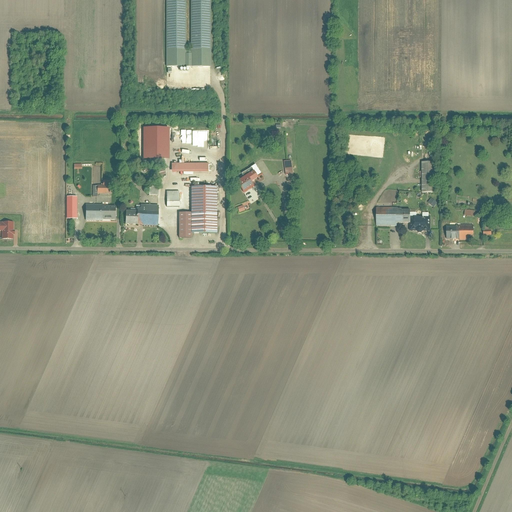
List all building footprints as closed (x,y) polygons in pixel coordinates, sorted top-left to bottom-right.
[(166,45),(166,68),(192,68),(191,54),(186,54),(185,36),(183,36),(183,40),(180,40),(180,43),(176,43),(176,45),(166,45)] [(170,129),(142,129),(142,159),(170,159),(170,129)] [(262,159),(239,172),(243,180),(236,184),(240,193),(271,176),(262,159)] [(286,176),(294,175),(292,161),(284,162),(286,176)] [(435,162),(423,162),(423,192),(435,192),(435,162)] [(171,173),(208,173),(208,164),(171,164),(171,173)] [(104,184),(92,184),(92,192),(104,192),(104,184)] [(210,186),(186,186),(186,212),(186,233),(210,233),(210,186)] [(174,190),(161,190),(162,205),(174,205),(174,190)] [(438,203),(432,198),(429,202),(434,207),(438,203)] [(238,203),(232,206),(234,211),(240,208),(238,203)] [(100,205),(84,205),(84,222),(100,222),(100,220),(113,220),(113,207),(100,207),(100,205)] [(138,215),(127,215),(127,228),(138,228),(138,225),(158,226),(158,208),(142,207),(142,211),(138,211),(138,215)] [(412,217),(412,210),(403,210),(403,208),(378,208),(378,227),(399,227),(399,224),(412,224),(412,217)] [(186,212),(174,212),(174,237),(186,237),(186,233),(186,212)] [(412,231),(431,231),(431,217),(412,217),(412,224),(412,231)] [(12,223),(1,223),(1,239),(12,239),(12,223)] [(473,226),(446,226),(446,239),(473,239),(473,226)]
